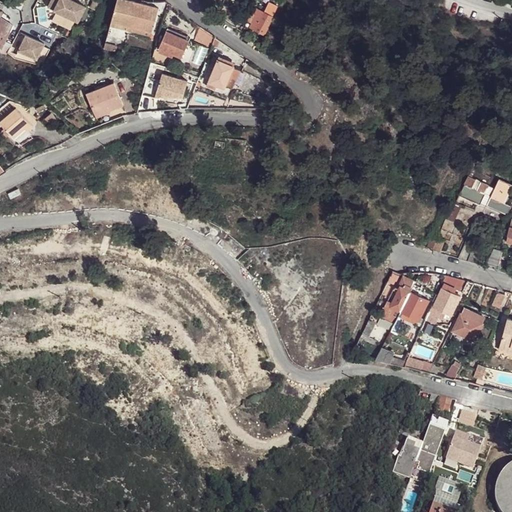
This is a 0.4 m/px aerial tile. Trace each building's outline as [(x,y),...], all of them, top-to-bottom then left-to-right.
[(13,0),(12,0),(10,5),(22,11),(25,5),(15,1),(13,0)] [(58,0),(50,0),(47,8),(53,11),(58,0)] [(58,0),(53,11),(78,22),(85,7),(70,0),(58,0)] [(148,6),(127,0),(118,0),(112,21),(127,25),(127,26),(153,34),(159,12),(147,9),(148,6)] [(251,28),(265,35),(279,6),(269,2),(262,17),(257,15),(253,24),(251,28)] [(253,24),(257,15),(252,12),(248,21),(253,24)] [(0,15),(0,19),(7,24),(8,21),(0,15)] [(0,48),(3,50),(14,25),(8,21),(7,24),(0,19),(0,48)] [(153,34),(127,26),(126,30),(152,37),(153,34)] [(167,28),(166,31),(167,31),(190,41),(191,39),(167,28)] [(216,39),(201,29),(195,42),(211,49),(216,39)] [(167,31),(159,49),(160,49),(174,55),(182,59),(190,41),(167,31)] [(28,36),(20,52),(44,64),(51,50),(45,48),(47,45),(28,36)] [(107,42),(105,49),(118,52),(119,46),(107,42)] [(174,55),(160,49),(159,53),(173,60),(174,55)] [(233,67),(235,62),(219,56),(207,86),(215,89),(217,85),(224,88),(226,84),(233,88),(237,76),(240,70),(233,67)] [(188,82),(163,74),(156,99),(176,98),(183,97),(188,82)] [(99,90),(89,94),(98,115),(112,110),(113,112),(126,106),(116,83),(105,88),(103,82),(96,85),(99,90)] [(17,108),(1,124),(14,137),(24,127),(26,129),(29,132),(34,126),(17,108)] [(112,110),(98,115),(100,119),(114,113),(113,112),(112,110)] [(52,112),(45,118),(51,124),(57,118),(52,112)] [(14,137),(16,139),(26,129),(24,127),(14,137)] [(467,172),(470,174),(476,160),(476,159),(474,158),(470,157),(464,171),(467,172)] [(160,200),(181,202),(184,180),(157,176),(157,173),(115,167),(112,194),(160,200)] [(469,176),(460,196),(480,205),(480,203),(485,194),(472,188),(476,179),(472,177),(469,176)] [(491,196),(505,203),(511,187),(511,184),(499,178),(495,188),(491,196)] [(472,188),(485,194),(489,185),(476,179),(472,188)] [(480,203),(483,204),(486,206),(491,196),(495,188),(491,187),(489,185),(485,194),(480,203)] [(491,196),(486,206),(507,215),(511,205),(505,203),(491,196)] [(181,202),(160,200),(158,211),(171,212),(170,218),(178,219),(179,213),(181,202)] [(461,206),(456,204),(448,220),(454,222),(461,206)] [(431,248),(433,249),(438,237),(437,236),(431,234),(427,246),(431,248)] [(94,235),(82,235),(82,247),(94,247),(94,235)] [(438,237),(433,249),(440,251),(446,239),(438,237)] [(53,242),(4,247),(6,274),(23,272),(39,270),(56,269),(53,242)] [(164,259),(117,243),(108,268),(124,273),(121,281),(138,287),(141,278),(155,283),(164,259)] [(494,248),(486,263),(498,266),(505,250),(494,248)] [(468,261),(478,264),(480,259),(475,257),(470,255),(468,261)] [(56,269),(39,270),(40,278),(57,276),(56,269)] [(229,307),(194,271),(175,289),(186,301),(209,325),(229,307)] [(388,282),(394,285),(401,273),(398,273),(393,271),(388,282)] [(23,272),(6,274),(7,280),(24,278),(23,272)] [(411,290),(413,285),(416,279),(404,273),(391,297),(394,299),(391,304),(401,309),(411,290)] [(445,281),(461,289),(466,280),(445,274),(443,280),(445,281)] [(141,278),(138,287),(152,291),(155,283),(141,278)] [(445,281),(443,286),(461,295),(463,290),(445,281)] [(476,282),(468,281),(463,290),(461,295),(468,297),(476,282)] [(433,301),(436,296),(413,285),(411,290),(429,299),(433,301)] [(432,305),(429,311),(426,318),(436,322),(439,316),(443,318),(446,312),(452,314),(461,295),(443,286),(433,306),(432,305)] [(186,301),(175,289),(168,296),(179,308),(186,301)] [(419,318),(429,299),(411,290),(401,309),(408,312),(419,318)] [(498,291),(492,305),(503,309),(506,295),(498,291)] [(394,323),(401,309),(391,304),(389,309),(385,308),(381,316),(394,323)] [(462,312),(483,322),(486,316),(465,306),(462,312)] [(391,330),(390,332),(397,335),(397,334),(399,329),(405,318),(408,312),(401,309),(394,323),(391,330)] [(127,325),(80,310),(72,335),(88,340),(104,344),(119,349),(120,349),(127,325)] [(419,318),(408,312),(405,318),(416,324),(419,318)] [(462,312),(454,328),(475,338),(483,322),(462,312)] [(28,317),(0,316),(0,343),(12,343),(27,343),(28,317)] [(394,323),(381,316),(377,323),(391,330),(394,323)] [(511,318),(509,318),(501,348),(511,351),(511,349),(511,318)] [(369,319),(362,333),(368,335),(370,337),(377,323),(369,319)] [(233,327),(228,321),(221,327),(226,333),(233,327)] [(186,330),(196,348),(201,345),(191,328),(186,330)] [(409,332),(399,329),(397,334),(407,338),(409,332)] [(41,338),(54,336),(53,330),(40,333),(41,338)] [(266,377),(244,333),(220,344),(235,374),(242,388),(266,377)] [(88,340),(72,335),(69,344),(86,349),(88,340)] [(188,375),(153,339),(135,357),(146,369),(169,393),(188,375)] [(27,343),(12,343),(12,352),(27,352),(27,343)] [(119,349),(104,344),(101,353),(116,358),(119,349)] [(356,345),(353,351),(360,353),(363,347),(356,345)] [(391,362),(394,352),(382,347),(377,358),(391,362)] [(405,365),(407,360),(397,357),(398,355),(394,352),(391,362),(405,365)] [(432,365),(432,363),(413,356),(411,361),(409,366),(429,371),(432,365)] [(146,369),(135,357),(128,364),(139,376),(146,369)] [(480,363),(473,382),(476,383),(483,364),(480,363)] [(446,376),(456,378),(458,374),(456,372),(459,367),(453,364),(446,376)] [(483,364),(476,383),(481,384),(488,366),(483,364)] [(429,371),(436,373),(439,367),(432,365),(429,371)] [(242,388),(235,374),(228,378),(235,392),(242,388)] [(111,386),(103,397),(107,400),(115,389),(111,386)] [(436,405),(440,395),(430,392),(427,402),(436,405)] [(451,398),(440,395),(436,405),(435,407),(447,411),(451,398)] [(201,398),(177,411),(201,454),(225,442),(201,398)] [(145,403),(139,399),(134,405),(140,409),(145,403)] [(462,408),(459,420),(473,425),(477,413),(462,408)] [(447,424),(441,422),(439,428),(445,430),(447,424)] [(419,449),(436,455),(442,440),(435,438),(438,430),(439,428),(429,424),(422,442),(419,449)] [(470,434),(456,429),(446,456),(459,461),(474,466),(484,437),(471,432),(470,434)] [(442,440),(444,432),(438,430),(435,438),(442,440)] [(393,471),(409,477),(414,466),(419,449),(414,447),(416,443),(407,439),(398,455),(401,457),(393,471)] [(430,472),(436,455),(419,449),(414,466),(430,472)] [(401,457),(398,455),(397,456),(389,470),(393,471),(401,457)] [(459,461),(446,456),(444,463),(456,467),(459,461)] [(499,486),(498,494),(499,502),(502,509),(503,511),(511,511),(511,468),(508,472),(503,479),(499,486)] [(464,484),(439,475),(435,485),(436,492),(441,489),(441,488),(440,487),(439,487),(439,486),(439,485),(439,484),(439,483),(440,483),(440,482),(441,482),(442,482),(443,482),(443,481),(457,485),(464,484)] [(456,495),(441,489),(436,492),(436,497),(458,504),(464,484),(459,486),(460,487),(457,494),(456,495)] [(458,504),(436,497),(430,511),(457,511),(460,504),(458,504)]
